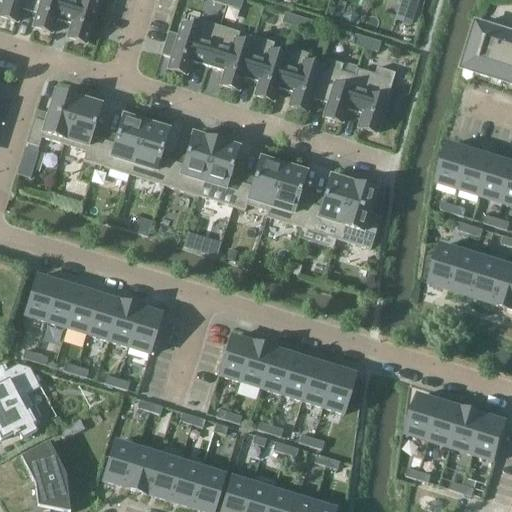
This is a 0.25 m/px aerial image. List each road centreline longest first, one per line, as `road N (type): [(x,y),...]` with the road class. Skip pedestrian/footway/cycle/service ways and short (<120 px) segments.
road 1 (residential): [(511,394),(0,237)]
road 2 (residential): [(394,168),(37,54)]
road 3 (residential): [(0,179),(37,54)]
